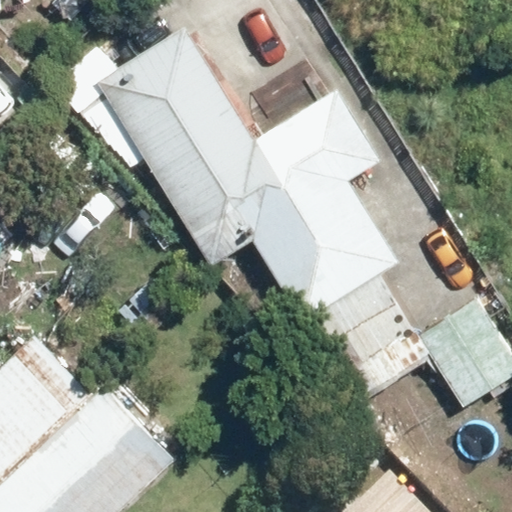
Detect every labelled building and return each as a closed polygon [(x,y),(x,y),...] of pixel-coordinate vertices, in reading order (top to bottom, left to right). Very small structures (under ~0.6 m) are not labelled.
[(200,29),(113,77),(211,254),(263,225),(307,305),(414,247),(372,172),(397,158),(352,77),(256,129),(200,29)] [(392,277),(324,314),(367,391),(435,353),(392,277)] [(511,334),(493,297),(432,328),(468,399),(511,377),(511,334)] [(43,334),(0,372),(0,465),(6,471),(95,391),(43,334)] [(115,395),(12,495),(29,511),(116,511),(175,456),(115,395)]
